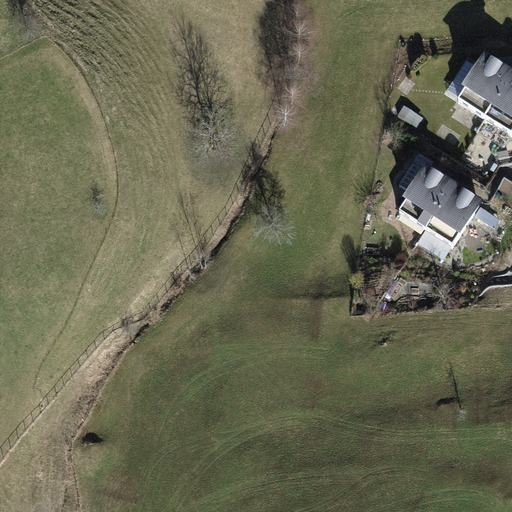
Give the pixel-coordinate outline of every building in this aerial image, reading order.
[(511,77),(505,73),(486,61),(477,74),(463,65),(444,94),(459,104),(466,93),(511,122),(511,77)] [(404,107),(398,117),(416,128),(422,119),(404,107)] [(409,195),(425,170),(430,162),(419,155),(398,188),(409,195)] [(443,182),(425,170),(409,195),(396,216),(424,234),(414,248),(442,267),(474,219),(481,207),(462,194),(443,182)] [(481,207),(474,219),(493,231),(501,220),(481,207)]
